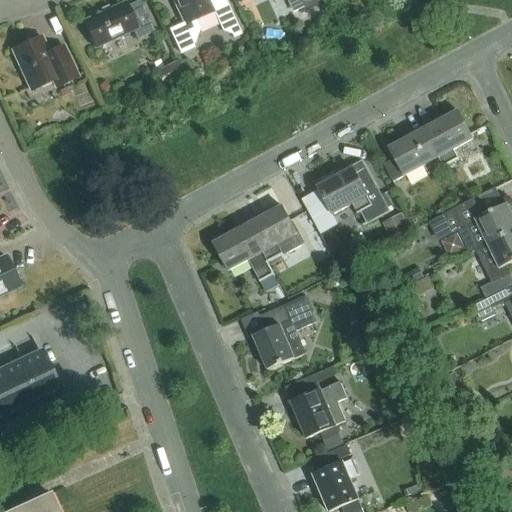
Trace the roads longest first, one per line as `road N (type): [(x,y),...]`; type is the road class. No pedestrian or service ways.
road 1 (unclassified): [(160,230),(475,54)]
road 2 (unclassified): [(280,511),(160,230)]
road 3 (unclassified): [(102,269),(183,511)]
road 4 (unclassified): [(0,126),(44,214),(102,269)]
